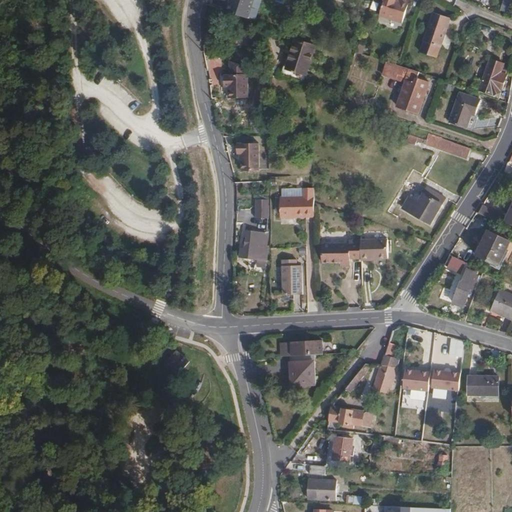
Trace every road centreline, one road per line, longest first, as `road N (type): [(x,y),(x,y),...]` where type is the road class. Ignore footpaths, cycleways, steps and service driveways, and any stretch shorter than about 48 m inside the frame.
road 1 (residential): [(222,327),(226,204),(189,35),(194,0)]
road 2 (unclassified): [(222,327),(172,316),(83,276),(0,208)]
road 3 (tertiary): [(395,315),(511,129)]
road 4 (tertiary): [(262,503),(267,469),(235,326)]
road 5 (tertiary): [(395,315),(235,326)]
road 6 (tertiary): [(395,315),(511,346)]
